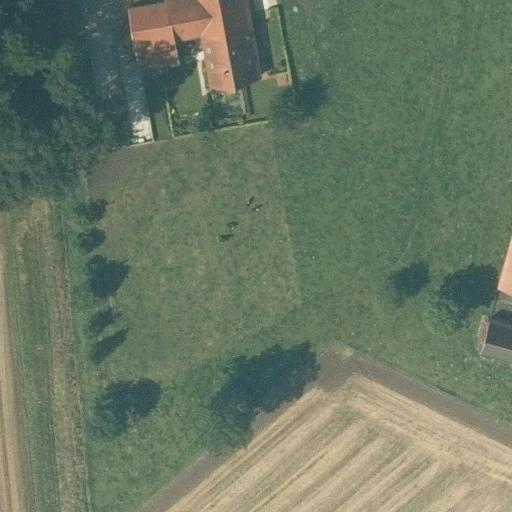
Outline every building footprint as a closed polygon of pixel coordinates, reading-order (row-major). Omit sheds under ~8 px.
[(72,11),(71,0),(49,0),(50,14),(72,11)] [(179,60),(175,37),(172,37),(165,0),(160,0),(129,5),(139,66),(179,60)] [(201,32),(201,33),(251,23),(246,0),(165,0),(172,37),(175,37),(201,32)] [(261,74),(251,23),(201,33),(210,83),(261,74)] [(511,287),(511,236),(498,284),(511,287)] [(511,357),(511,322),(490,316),(480,348),(511,357)]
